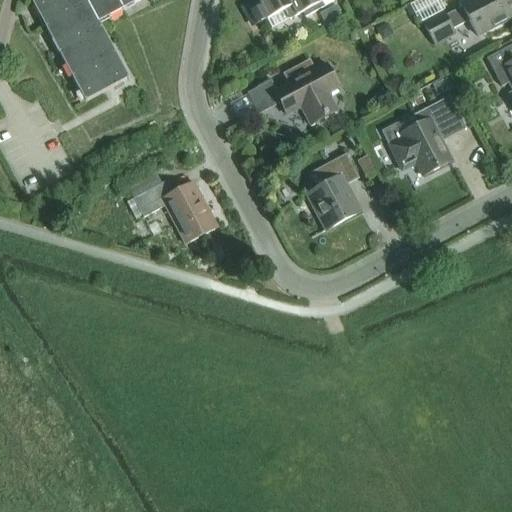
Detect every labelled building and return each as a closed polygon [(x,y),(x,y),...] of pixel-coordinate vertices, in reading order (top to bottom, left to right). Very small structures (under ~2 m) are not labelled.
[(37,0),(31,3),(85,103),(128,80),(98,24),(143,0),(37,0)] [(324,8),(319,0),(255,0),(257,1),(244,8),(251,20),(252,22),(254,23),(256,24),(258,24),(260,24),(262,23),(284,11),(289,21),(302,14),(305,19),(324,8)] [(337,5),(333,0),(321,0),(327,10),(337,5)] [(445,18),(443,14),(423,25),(434,46),(454,36),(452,31),(469,22),(477,38),(511,19),(511,0),(469,0),(460,5),(462,9),(445,18)] [(336,7),(320,16),(325,25),(341,16),(336,7)] [(509,84),(511,90),(511,95),(510,96),(511,101),(511,64),(510,66),(503,52),(486,60),(501,89),(509,84)] [(270,83),(246,95),(257,116),(280,104),(286,117),(300,109),(310,127),(337,113),(327,95),(338,89),(325,66),(315,72),(311,65),(284,79),(288,86),(275,93),(270,83)] [(455,90),(449,77),(437,83),(443,96),(455,90)] [(438,138),(455,129),(463,125),(449,98),(381,133),(402,173),(416,166),(422,177),(450,162),(438,138)] [(310,175),(318,190),(307,196),(325,232),(360,213),(346,187),(359,180),(346,156),(310,175)] [(368,158),(357,163),(365,178),(376,173),(368,158)] [(134,201),(128,204),(136,221),(143,217),(144,219),(153,214),(165,208),(175,228),(186,248),(220,231),(194,183),(168,197),(162,186),(156,175),(128,189),(134,201)]
